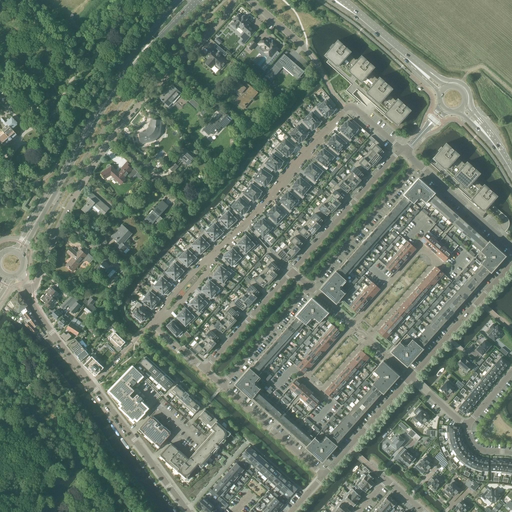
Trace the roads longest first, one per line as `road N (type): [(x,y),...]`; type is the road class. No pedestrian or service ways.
road 1 (tertiary): [(17,251),(136,58)]
road 2 (residential): [(209,258),(346,107)]
road 3 (residential): [(400,148),(293,271)]
road 4 (residential): [(310,286),(417,163)]
road 5 (residential): [(187,510),(91,383)]
road 6 (residential): [(511,263),(411,377)]
road 7 (residential): [(221,384),(323,475)]
road 8 (residential): [(293,271),(203,369)]
road 9 (residential): [(221,384),(310,286)]
road 10 (residential): [(411,377),(323,475)]
road 11 (residential): [(417,163),(511,247)]
